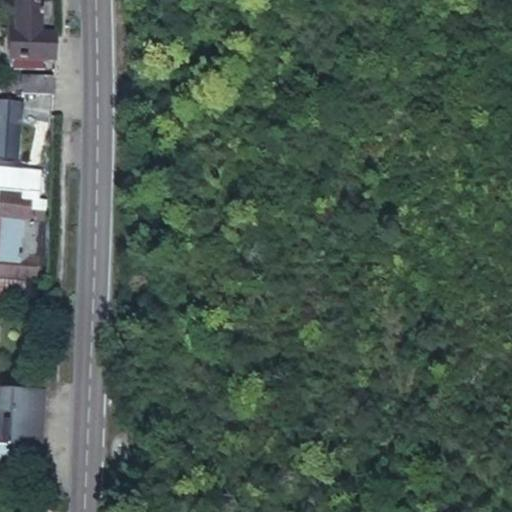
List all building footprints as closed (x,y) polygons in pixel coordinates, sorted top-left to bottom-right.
[(12,10),(12,67),(54,66),(55,49),(43,48),(43,9),(12,10)] [(12,67),(12,77),(53,79),(54,66),(12,67)] [(0,84),(0,101),(9,101),(10,85),(0,84)] [(23,102),(54,103),(53,88),(22,88),(23,102)] [(0,223),(5,224),(0,258),(0,260),(22,263),(26,225),(18,224),(21,204),(0,201),(0,223)] [(25,457),(41,458),(43,410),(32,410),(32,401),(8,400),(8,409),(4,409),(2,470),(24,471),(25,457)]
